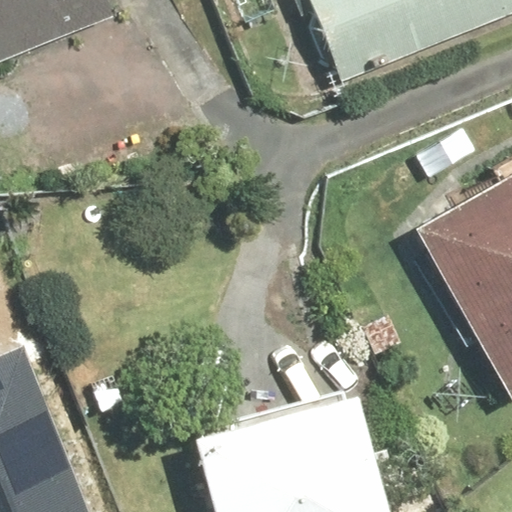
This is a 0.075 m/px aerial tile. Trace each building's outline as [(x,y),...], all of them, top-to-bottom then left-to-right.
[(0,0),(0,54),(111,9),(107,0),(0,0)] [(511,0),(306,0),(334,71),(511,2),(511,0)] [(511,159),(407,217),(505,392),(511,388),(511,159)] [(0,511),(88,511),(23,348),(0,357),(0,511)] [(385,511),(352,384),(187,427),(209,511),(385,511)]
